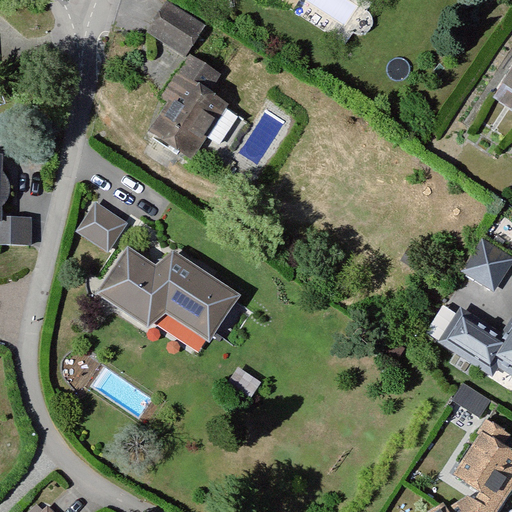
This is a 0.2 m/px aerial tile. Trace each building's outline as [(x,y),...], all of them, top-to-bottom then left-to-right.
[(165,14),(146,40),(181,64),(199,38),(165,14)] [(185,170),(221,116),(204,104),(216,86),(187,66),(159,108),(167,113),(146,144),(185,170)] [(511,71),(489,107),(511,121),(511,71)] [(1,157),(0,157),(0,244),(30,244),(30,220),(0,219),(0,207),(7,198),(8,191),(7,183),(1,173),(1,157)] [(79,230),(113,251),(132,220),(97,200),(79,230)] [(511,259),(511,257),(484,242),(468,270),(497,286),(511,259)] [(213,349),(246,300),(172,250),(159,269),(128,248),(95,297),(153,336),(166,317),(213,349)] [(511,377),(511,326),(505,338),(463,312),(441,346),(487,376),(493,366),(511,377)] [(466,382),(455,399),(483,417),(495,399),(466,382)] [(511,434),(490,421),(455,476),(480,492),(454,508),(450,501),(432,511),(499,511),(511,492),(511,451),(505,446),(511,434)]
